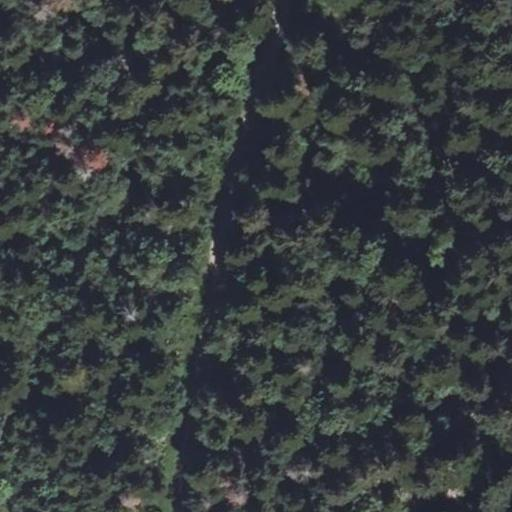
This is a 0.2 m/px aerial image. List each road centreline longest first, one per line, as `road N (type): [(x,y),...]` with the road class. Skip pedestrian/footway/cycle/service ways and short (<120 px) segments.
road 1 (track): [(216,258),(282,0)]
road 2 (track): [(175,511),(216,258)]
